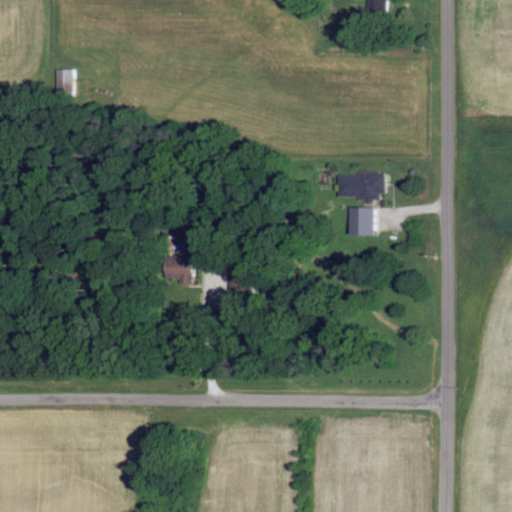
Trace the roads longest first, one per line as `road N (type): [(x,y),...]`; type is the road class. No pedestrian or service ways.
road 1 (residential): [(452,511),(450,0)]
road 2 (residential): [(0,408),(451,411)]
